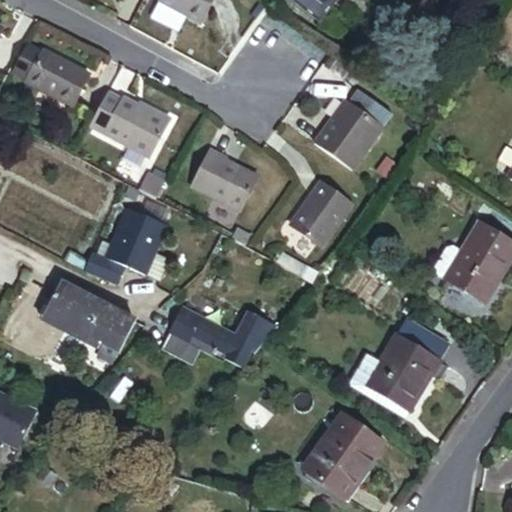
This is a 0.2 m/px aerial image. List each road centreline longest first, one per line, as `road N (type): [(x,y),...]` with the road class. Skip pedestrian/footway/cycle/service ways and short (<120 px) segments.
road 1 (residential): [(29,0),(212,93),(264,83)]
road 2 (residential): [(440,511),(511,389)]
